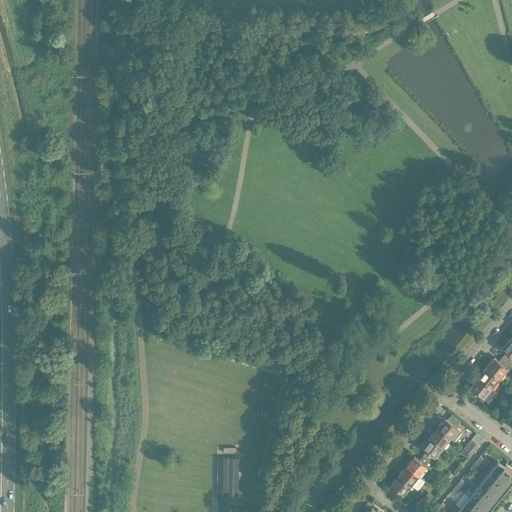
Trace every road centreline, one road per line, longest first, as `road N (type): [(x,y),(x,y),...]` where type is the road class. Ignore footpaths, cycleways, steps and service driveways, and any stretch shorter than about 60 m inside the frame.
road 1 (primary): [(7,511),(0,194)]
road 2 (residential): [(363,483),(441,388)]
